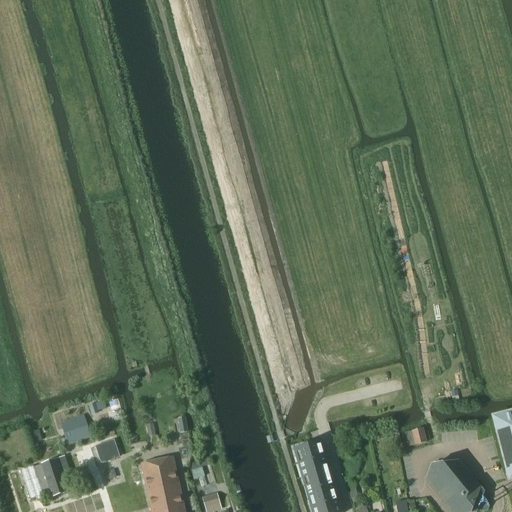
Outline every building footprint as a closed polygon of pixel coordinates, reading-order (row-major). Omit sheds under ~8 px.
[(96,404),(89,406),(91,413),(98,411),(96,404)] [(510,477),(511,476),(511,413),(495,418),(510,477)] [(66,440),(80,436),(90,432),(86,421),(62,429),(66,440)] [(153,424),(147,426),(148,434),(155,432),(153,424)] [(427,443),(424,429),(405,433),(409,448),(427,443)] [(39,430),(31,432),(35,443),(42,441),(39,430)] [(119,457),(114,441),(96,447),(101,463),(102,462),(103,463),(114,460),(113,459),(119,457)] [(294,449),(312,511),(341,511),(321,441),(294,449)] [(35,472),(42,491),(49,488),(52,497),(68,492),(63,477),(70,475),(65,457),(42,465),(43,470),(35,472)] [(184,511),(173,458),(141,465),(146,486),(148,493),(151,511),(184,511)] [(195,463),(192,464),(194,471),(202,468),(204,467),(202,461),(198,462),(195,463)] [(437,465),(429,486),(450,511),(457,511),(467,510),(473,509),(471,511),(481,511),(487,511),(489,506),(479,494),(481,488),(475,481),(471,476),(459,461),(437,465)] [(194,471),(191,471),(194,480),(195,480),(205,477),(202,468),(194,471)] [(207,511),(221,507),(217,495),(203,499),(207,511)] [(397,510),(397,511),(408,511),(406,501),(399,502),(401,510),(397,510)] [(408,511),(410,511),(416,511),(414,502),(407,504),(408,511)]
